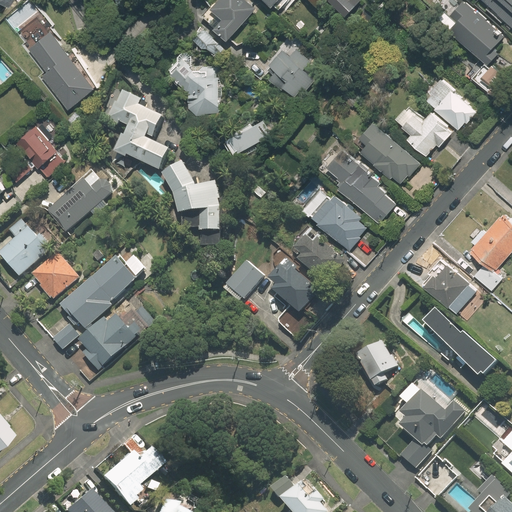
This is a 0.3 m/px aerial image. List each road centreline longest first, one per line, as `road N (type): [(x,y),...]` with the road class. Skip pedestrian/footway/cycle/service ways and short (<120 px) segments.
road 1 (residential): [(277,393),(511,127)]
road 2 (tertiary): [(277,393),(237,380),(206,381),(139,398),(97,419)]
road 3 (tertiary): [(405,511),(277,393)]
